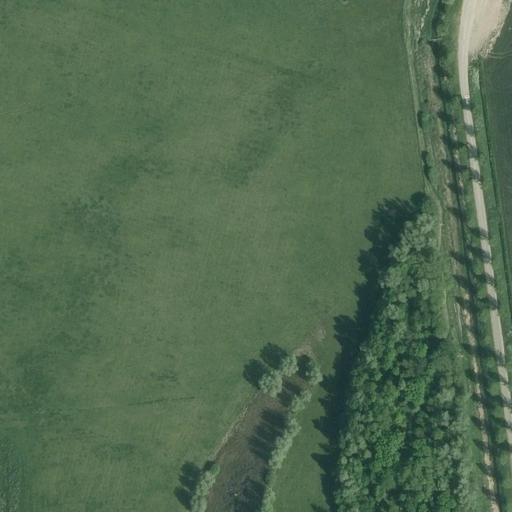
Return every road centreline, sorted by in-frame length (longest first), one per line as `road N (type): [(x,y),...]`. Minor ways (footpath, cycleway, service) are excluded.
road 1 (track): [(427,0),(422,37),(452,312),(395,511)]
road 2 (unclassified): [(511,440),(465,97),(468,0)]
